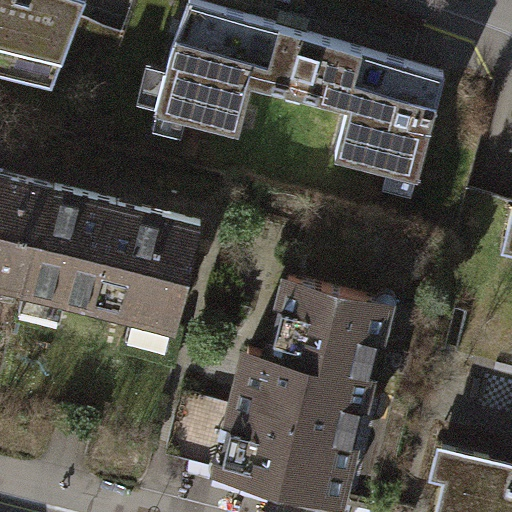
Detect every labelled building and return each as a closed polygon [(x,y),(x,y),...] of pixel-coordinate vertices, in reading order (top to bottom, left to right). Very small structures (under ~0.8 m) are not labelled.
[(0,0),(0,68),(49,80),(75,0),(0,0)] [(181,0),(163,48),(149,106),(231,127),(243,77),(342,102),(329,152),(411,172),(437,69),(195,0),(181,0)] [(511,169),(496,225),(511,229),(511,169)] [(0,283),(37,293),(64,189),(0,172),(0,283)] [(164,325),(191,221),(64,189),(37,293),(164,325)] [(375,294),(280,273),(262,352),(239,347),(227,401),(173,388),(158,453),(267,478),(330,492),(375,294)] [(511,511),(511,456),(442,439),(434,472),(447,475),(437,511),(511,511)]
